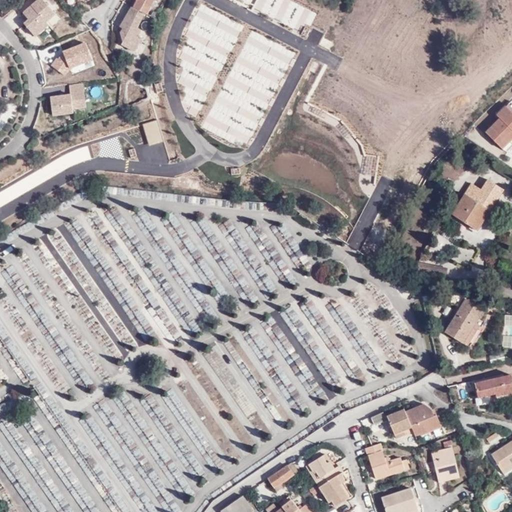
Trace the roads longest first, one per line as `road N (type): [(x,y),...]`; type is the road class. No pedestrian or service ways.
road 1 (residential): [(511,426),(451,410),(422,390),(342,425)]
road 2 (residential): [(0,23),(38,79),(20,142),(0,157)]
road 3 (residential): [(342,425),(213,511)]
